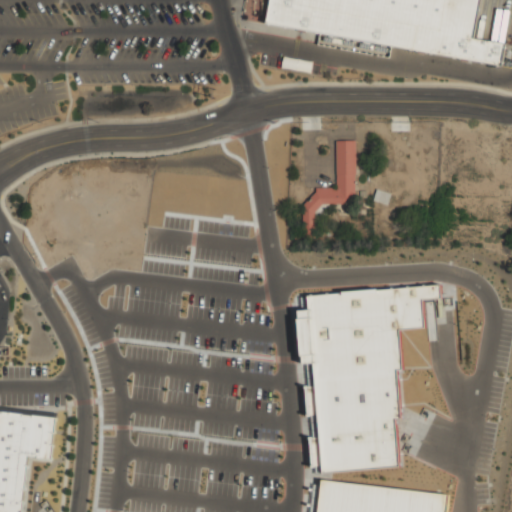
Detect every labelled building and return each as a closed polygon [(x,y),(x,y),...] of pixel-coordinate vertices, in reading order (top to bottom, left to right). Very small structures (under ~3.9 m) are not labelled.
[(501,61),(505,41),(471,35),(477,0),(271,0),(268,18),(501,61)] [(334,141),(356,140),(356,173),(354,173),(354,203),(322,203),(314,212),(314,235),(301,236),(302,204),(316,190),(316,187),(336,186),(336,183),(334,141)] [(304,297),(438,286),(439,300),(420,302),(422,329),(395,330),(396,468),(319,475),(304,297)] [(0,511),(0,411),(58,418),(53,461),(27,457),(22,511),(0,511)] [(312,511),(316,481),(445,496),(443,511),(312,511)]
